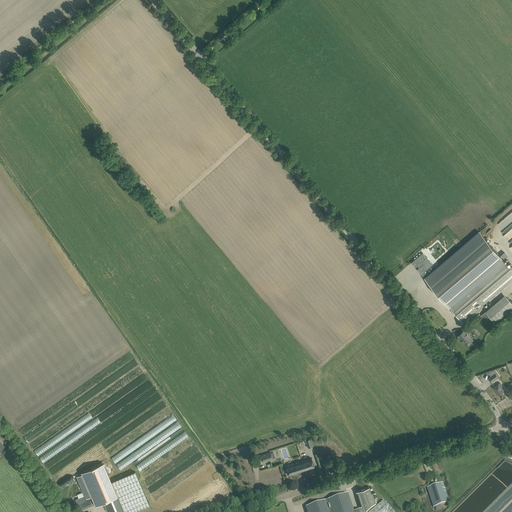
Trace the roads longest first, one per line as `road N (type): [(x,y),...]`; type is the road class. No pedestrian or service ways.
road 1 (unclassified): [(501,427),(490,402),(381,266),(155,0)]
road 2 (tertiary): [(232,511),(501,427)]
